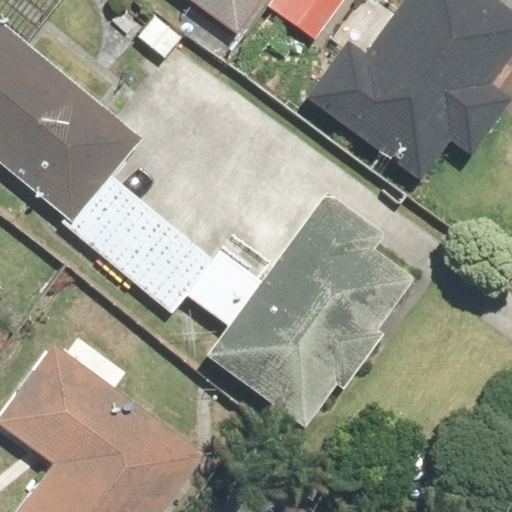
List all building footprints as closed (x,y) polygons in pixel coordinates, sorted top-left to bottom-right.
[(185,0),(234,37),(259,4),(313,44),(345,0),(185,0)] [(511,51),(511,12),(495,0),(402,0),(348,71),(334,60),(302,102),(417,191),(452,146),(470,160),(511,104),(511,102),(487,83),(511,51)] [(191,40),(155,11),(130,42),(166,71),(191,40)] [(139,142),(0,25),(0,169),(71,229),(67,234),(167,317),(211,264),(108,179),(139,142)] [(226,333),(204,364),(300,432),(333,386),(344,394),(384,339),(376,333),(412,283),(369,252),(377,241),(320,201),(260,285),(220,257),(186,304),(226,333)] [(160,511),(200,457),(109,392),(121,375),(74,341),(63,356),(53,349),(0,422),(0,434),(47,467),(14,511),(160,511)]
